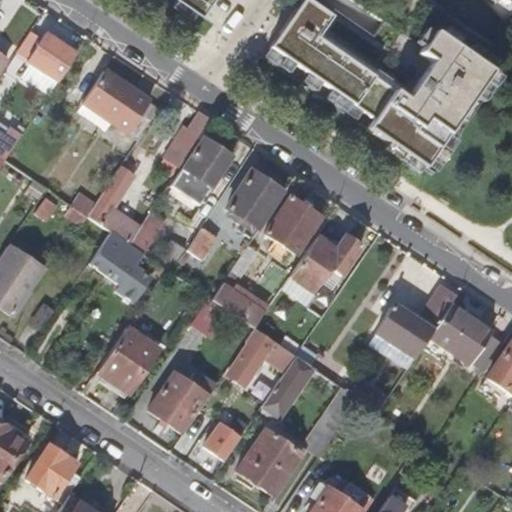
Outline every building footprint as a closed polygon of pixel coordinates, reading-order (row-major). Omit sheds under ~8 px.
[(176,0),(199,16),(210,0),(176,0)] [(330,18),(303,0),(300,0),(267,49),(372,120),(365,130),(423,169),(490,72),(432,33),(417,54),(430,63),(404,102),(315,41),(330,18)] [(37,38),(25,29),(12,50),(23,57),(22,60),(51,81),(68,55),(40,34),(37,38)] [(130,117),(142,100),(97,70),(76,100),(122,130),(130,117)] [(130,117),(143,125),(155,108),(142,100),(130,117)] [(170,142),(185,152),(207,119),(194,111),(183,128),(180,126),(170,142)] [(0,158),(12,140),(0,132),(0,158)] [(175,168),(166,182),(196,203),(226,157),(199,138),(178,169),(175,168)] [(128,179),(113,169),(81,217),(105,233),(121,244),(123,245),(135,228),(108,210),(128,179)] [(244,227),(252,232),(278,193),(248,172),(225,207),(247,222),(244,227)] [(33,218),(49,195),(40,189),(24,212),(33,218)] [(315,216),(286,196),(262,231),(277,241),(270,251),(281,259),(288,250),(291,252),(315,216)] [(163,223),(146,212),(135,228),(123,245),(134,252),(139,244),(146,248),(163,223)] [(211,238),(196,228),(184,245),(200,256),(211,238)] [(310,235),(300,249),(335,273),(355,243),(339,232),(329,248),(310,235)] [(85,264),(101,274),(121,244),(105,233),(85,264)] [(37,265),(4,243),(0,248),(0,307),(5,311),(37,265)] [(166,243),(152,264),(162,271),(165,273),(180,252),(166,243)] [(130,266),(137,254),(134,252),(123,245),(121,244),(101,274),(118,285),(115,290),(132,301),(148,278),(130,266)] [(260,309),(219,282),(206,301),(218,309),(247,328),(260,309)] [(373,334),(408,358),(425,333),(446,300),(449,296),(435,287),(413,319),(393,305),(373,334)] [(206,326),(218,309),(206,301),(203,299),(191,316),(206,326)] [(488,328),(446,300),(425,333),(465,360),(488,328)] [(154,347),(124,326),(94,369),(124,389),(154,347)] [(277,335),(270,343),(290,357),(299,343),(291,338),(288,342),(277,335)] [(484,374),(511,393),(511,339),(508,337),(484,374)] [(251,351),(255,345),(246,340),(225,369),(242,381),(259,356),(251,351)] [(275,417),(309,369),(290,357),(258,405),(275,417)] [(170,370),(144,407),(175,429),(200,390),(170,370)] [(360,389),(353,399),(372,411),(383,394),(368,385),(363,392),(360,389)] [(0,466),(5,469),(22,443),(2,431),(10,420),(0,413),(0,466)] [(29,433),(10,420),(2,431),(22,443),(29,433)] [(300,445),(315,456),(329,435),(315,424),(300,445)] [(217,457),(227,441),(212,432),(202,447),(217,457)] [(297,458),(259,433),(237,467),(273,492),(297,458)] [(22,477),(59,501),(65,492),(77,474),(68,469),(72,463),(43,444),(22,477)] [(355,511),(372,489),(333,462),(307,500),(312,504),(306,511),(355,511)] [(96,511),(65,492),(59,501),(52,511),(96,511)] [(373,511),(397,511),(401,506),(385,495),(373,511)] [(411,511),(426,511),(429,508),(419,501),(411,511)]
